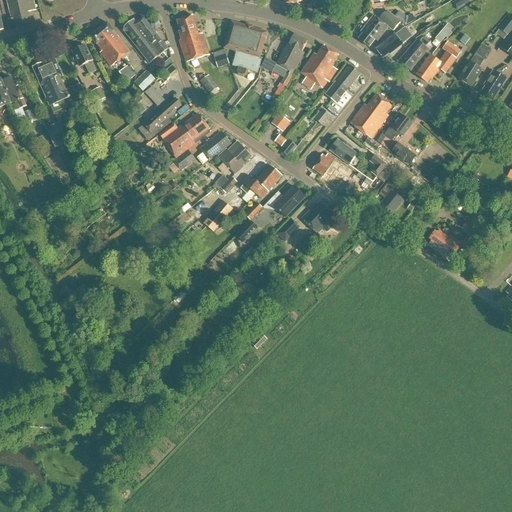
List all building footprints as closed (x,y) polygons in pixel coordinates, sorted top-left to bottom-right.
[(30,13),(36,11),(33,0),(7,0),(12,19),(9,20),(11,31),(33,26),(30,13)] [(391,35),(400,23),(387,13),(385,14),(379,20),(374,16),(363,31),(365,32),(359,40),(369,48),(375,40),(378,42),(386,31),(391,35)] [(511,17),(511,16),(500,30),(508,36),(511,31),(511,17)] [(194,49),(198,60),(209,56),(203,35),(199,36),(193,17),(185,19),(191,38),(186,39),(189,50),(194,49)] [(135,21),(162,56),(168,51),(143,19),(136,23),(135,21)] [(186,63),(198,60),(194,49),(189,50),(186,39),(191,38),(185,19),(177,22),(180,33),(179,33),(182,41),(179,42),(186,63)] [(135,21),(125,29),(125,33),(151,65),(162,56),(135,21)] [(452,21),(448,25),(445,29),(445,28),(438,37),(443,41),(450,33),(451,33),(454,29),(458,25),(452,21)] [(267,34),(232,24),(225,49),(237,52),(232,67),(238,69),(236,73),(238,76),(243,78),(246,76),(248,72),(258,75),(262,59),(260,59),(267,34)] [(112,45),(110,47),(107,49),(111,54),(110,54),(114,59),(119,56),(122,60),(129,54),(113,34),(114,33),(108,25),(98,32),(107,44),(109,42),(112,45)] [(394,34),(375,50),(383,60),(389,55),(390,56),(403,45),(412,37),(405,28),(396,36),(394,34)] [(107,44),(98,32),(90,38),(97,46),(98,45),(103,52),(101,54),(111,68),(122,60),(119,56),(114,59),(110,54),(111,54),(107,49),(110,47),(112,45),(109,42),(107,44)] [(302,53),(308,42),(294,36),(289,46),(287,45),(277,65),(290,73),(287,79),(285,78),(280,84),(288,89),(291,81),(294,75),(293,74),(304,54),(302,53)] [(465,36),(460,42),(465,46),(470,40),(465,36)] [(511,37),(502,50),(511,57),(511,37)] [(411,72),(433,45),(427,40),(422,45),(417,41),(399,63),(411,72)] [(448,43),(442,50),(447,53),(440,63),(431,57),(417,76),(427,83),(432,77),(433,78),(440,70),(445,74),(461,53),(448,43)] [(90,75),(97,71),(93,62),(85,46),(79,49),(79,48),(74,50),(75,51),(73,52),(81,68),(85,65),(90,75)] [(325,63),(332,53),(324,48),(317,58),(315,56),(302,75),(307,78),(303,85),(311,91),(316,85),(319,81),(313,77),(318,68),(320,70),(321,68),(323,69),(327,64),(325,63)] [(225,51),(213,55),(218,69),(229,66),(225,51)] [(319,81),(316,85),(322,89),(326,82),(330,85),(333,80),(333,81),(340,71),(333,67),(335,64),(333,63),(337,57),(332,53),(325,63),(327,64),(323,69),(321,68),(320,70),(318,68),(313,77),(319,81)] [(475,56),(460,80),(472,88),(483,71),(479,69),(484,61),(475,56)] [(265,59),(261,68),(272,73),(276,63),(265,59)] [(54,116),(83,103),(75,87),(66,91),(61,78),(63,78),(55,60),(43,65),(43,64),(33,68),(54,116)] [(169,77),(177,71),(173,66),(165,72),(169,77)] [(133,76),(127,67),(119,73),(125,82),(133,76)] [(340,84),(348,91),(360,75),(350,67),(336,84),(338,86),(340,84)] [(143,92),(155,80),(147,72),(135,84),(143,92)] [(493,101),(506,80),(494,72),(486,84),(487,85),(481,94),(493,101)] [(210,95),(218,89),(209,77),(201,83),(210,95)] [(12,79),(2,83),(11,104),(11,106),(12,105),(15,112),(22,110),(27,108),(18,85),(15,86),(12,79)] [(0,108),(11,104),(2,83),(2,81),(0,81),(0,108)] [(337,105),(348,91),(340,84),(338,86),(336,84),(335,85),(334,84),(325,96),(337,105)] [(98,103),(106,99),(100,88),(92,92),(98,103)] [(258,101),(267,107),(274,97),(264,91),(258,101)] [(386,115),(392,108),(376,96),(367,108),(364,106),(350,125),(362,133),(371,140),(389,117),(386,115)] [(155,117),(144,127),(155,140),(172,124),(168,120),(177,113),(176,112),(182,107),(176,100),(168,107),(167,106),(160,112),(161,113),(156,117),(155,117)] [(40,122),(35,109),(24,114),(27,123),(32,121),(34,125),(40,122)] [(321,127),(329,117),(322,111),(314,121),(321,127)] [(279,115),(271,125),(277,129),(284,119),(279,115)] [(198,116),(163,141),(177,160),(173,163),(180,172),(195,161),(188,152),(195,146),(194,141),(209,130),(198,116)] [(403,137),(412,124),(401,116),(392,129),(391,128),(386,135),(393,140),(394,138),(397,139),(400,135),(403,137)] [(290,123),(284,119),(277,129),(282,133),(290,123)] [(58,123),(45,129),(54,149),(68,143),(58,123)] [(280,134),(274,141),(281,147),(287,140),(280,134)] [(204,155),(197,160),(202,166),(209,161),(209,162),(231,145),(224,135),(221,137),(219,136),(201,151),(204,155)] [(288,157),(297,147),(289,141),(281,151),(288,157)] [(349,166),(357,155),(338,142),(330,152),(349,166)] [(247,161),(251,158),(238,143),(228,152),(226,151),(218,158),(235,176),(249,163),(247,161)] [(410,167),(417,157),(399,144),(392,153),(410,167)] [(340,193),(353,174),(328,155),(326,159),(323,156),(313,170),(322,177),(321,180),(340,193)] [(388,166),(375,156),(369,163),(375,167),(371,173),(378,179),(388,166)] [(141,165),(148,174),(154,170),(147,160),(141,165)] [(251,178),(241,189),(247,195),(243,199),(248,203),(255,195),(256,195),(257,194),(275,172),(269,167),(256,182),(251,178)] [(257,194),(256,195),(261,200),(267,192),(268,193),(281,178),(275,172),(257,194)] [(228,182),(223,178),(216,185),(213,188),(221,197),(224,193),(226,195),(237,184),(232,178),(228,182)] [(389,219),(403,202),(390,192),(394,187),(389,183),(379,195),(385,200),(377,210),(389,219)] [(286,219),(306,198),(294,187),(273,207),(286,219)] [(471,189),(456,209),(460,212),(475,192),(471,189)] [(419,203),(410,197),(407,202),(411,205),(408,209),(412,212),(419,203)] [(203,225),(213,233),(232,210),(222,202),(203,225)] [(261,209),(256,204),(244,217),(249,222),(261,209)] [(316,206),(302,220),(318,236),(323,230),(327,234),(333,228),(329,224),(332,221),(329,219),(332,216),(320,204),(317,207),(316,206)] [(276,235),(285,243),(300,228),(291,220),(276,235)] [(432,241),(428,247),(449,262),(461,247),(466,251),(481,231),(468,221),(461,230),(468,235),(461,245),(449,236),(448,237),(440,231),(437,234),(435,233),(430,240),(432,241)] [(250,222),(236,237),(244,244),(258,229),(250,222)] [(233,332),(243,321),(239,317),(228,328),(233,332)] [(257,350),(267,340),(264,338),(255,348),(257,350)]
